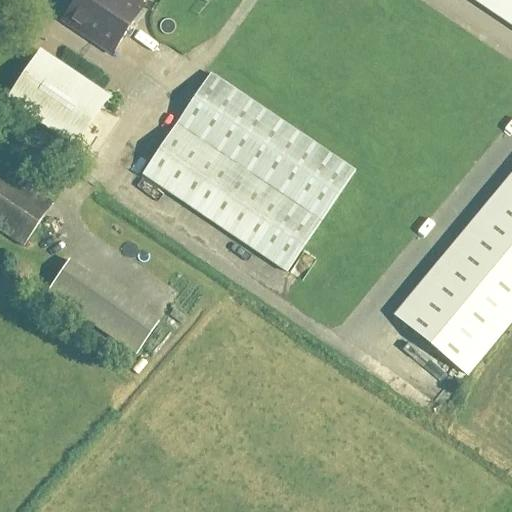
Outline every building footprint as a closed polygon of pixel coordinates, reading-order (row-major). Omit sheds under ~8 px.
[(145,6),(136,0),(76,0),(62,22),(111,55),(145,6)] [(511,0),(474,0),(511,25),(511,0)] [(110,96),(42,51),(8,102),(75,147),(110,96)] [(356,172),(211,74),(143,176),(287,273),(356,172)] [(0,232),(23,248),(53,204),(0,167),(0,232)] [(511,321),(511,176),(396,316),(467,376),(511,321)] [(71,261),(48,294),(137,355),(159,323),(71,261)]
